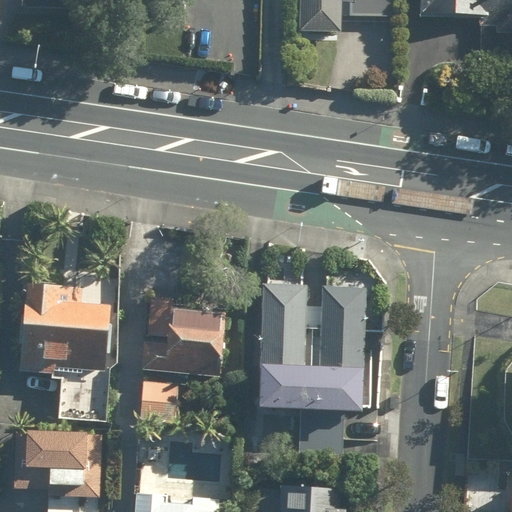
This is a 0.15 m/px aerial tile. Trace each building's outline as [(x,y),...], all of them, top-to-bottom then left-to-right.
[(78,11),(78,0),(21,0),(22,10),(78,11)] [(299,0),(299,34),(343,35),(344,19),(393,20),(393,0),(299,0)] [(479,68),(511,68),(511,0),(418,0),(418,20),(480,21),(479,68)] [(56,364),(104,366),(107,304),(54,301),(55,284),(22,283),(18,369),(55,370),(56,364)] [(268,290),(267,301),(262,301),(255,405),(358,412),(366,289),(325,286),(319,366),(304,365),(306,288),(273,286),(272,291),(268,290)] [(170,300),(145,298),(144,321),(161,323),(160,349),(142,348),(141,370),(219,375),(223,309),(170,305),(170,300)] [(139,417),(197,420),(199,394),(176,393),(177,383),(141,381),(139,417)] [(57,394),(7,390),(4,424),(54,428),(57,394)] [(98,494),(100,438),(82,438),(83,433),(12,430),(11,474),(27,491),(98,494)] [(337,509),(339,490),(279,486),(277,511),(345,511),(345,510),(337,509)] [(210,511),(211,498),(193,497),(192,507),(159,505),(160,495),(134,493),(132,511),(210,511)] [(99,511),(100,499),(46,497),(45,511),(99,511)]
